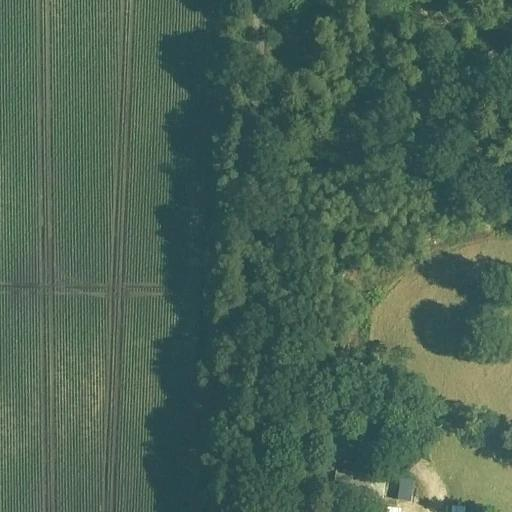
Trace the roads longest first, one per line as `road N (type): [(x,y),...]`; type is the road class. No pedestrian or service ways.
road 1 (track): [(201,0),(180,511)]
road 2 (unclassified): [(243,511),(263,0)]
